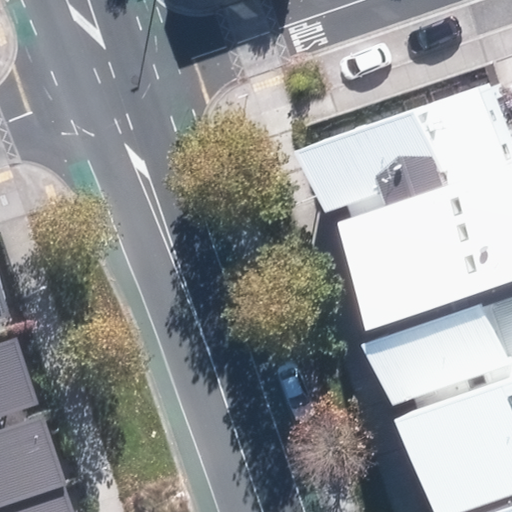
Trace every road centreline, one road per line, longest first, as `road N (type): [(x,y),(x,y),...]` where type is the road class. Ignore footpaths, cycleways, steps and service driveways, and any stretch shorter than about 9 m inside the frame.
road 1 (tertiary): [(119,70),(264,511)]
road 2 (residential): [(119,70),(350,0)]
road 3 (residential): [(0,114),(119,70)]
